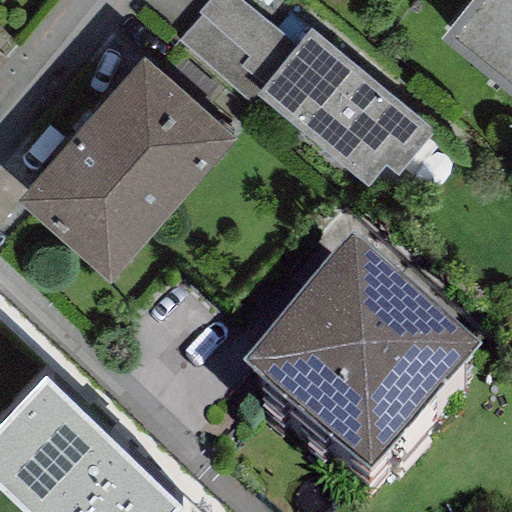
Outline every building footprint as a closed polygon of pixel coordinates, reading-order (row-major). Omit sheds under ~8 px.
[(295,46),(240,0),(209,0),(198,14),(248,57),(241,66),(263,85),(295,46)] [(511,0),(471,0),(441,37),(511,95),(511,0)] [(433,130),(309,29),(295,46),(263,85),(255,95),(367,186),(383,166),(396,176),(433,130)] [(142,57),(14,200),(109,284),(237,141),(142,57)] [(349,262),(239,391),(367,499),(477,370),(349,262)] [(168,511),(181,499),(44,369),(0,415),(0,485),(28,511),(168,511)]
